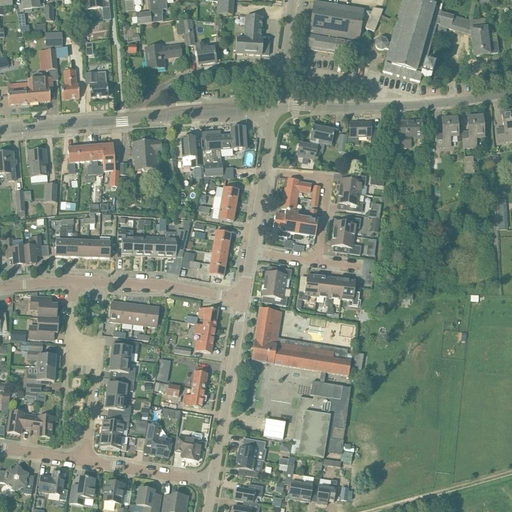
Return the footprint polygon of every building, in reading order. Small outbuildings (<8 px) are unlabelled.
[(0,0),(0,17),(4,16),(3,7),(11,6),(10,0),(0,0)] [(21,0),(23,11),(39,9),(38,2),(39,2),(38,0),(21,0)] [(87,2),(85,2),(86,11),(102,9),(110,8),(108,0),(87,0),(87,1),(87,2)] [(124,0),(125,2),(126,12),(134,12),(133,1),(141,0),(124,0)] [(149,0),(150,11),(150,13),(151,24),(163,22),(162,10),(167,10),(165,0),(149,0)] [(420,83),(422,77),(431,79),(434,69),(425,67),(436,26),(453,31),(454,27),(467,31),(470,30),(469,23),(440,14),(441,10),(429,6),(430,2),(428,0),(413,0),(413,2),(407,0),(402,0),(390,44),(386,43),(386,42),(384,40),(380,39),(377,41),(375,45),(376,48),(381,51),(384,49),(389,51),(385,65),(383,72),(420,83)] [(217,2),(216,15),(232,17),(233,3),(217,2)] [(364,13),(364,11),(314,3),(309,33),(308,36),(306,50),(356,58),(358,44),(359,41),(361,29),(366,30),(365,31),(374,35),(383,11),(373,10),(371,15),(364,13)] [(45,20),(45,24),(53,24),(52,7),(44,8),(45,20)] [(137,26),(143,26),(151,24),(150,13),(136,14),(137,26)] [(21,29),(29,28),(29,26),(26,26),(24,15),(17,16),(18,29),(21,29)] [(269,42),(263,41),(260,41),(262,18),(246,17),(245,40),(236,40),(235,55),(268,57),(269,42)] [(177,36),(184,35),(182,21),(175,22),(177,36)] [(469,23),(470,30),(470,31),(473,58),(498,55),(497,43),(488,44),(487,29),(482,29),(481,21),(469,23)] [(193,32),(184,34),(186,47),(195,46),(193,32)] [(83,35),(75,36),(77,49),(84,48),(83,35)] [(62,42),(45,42),(45,50),(62,50),(62,42)] [(198,65),(216,63),(213,48),(202,50),(202,45),(196,45),(197,51),(196,51),(198,65)] [(164,68),(163,60),(180,57),(179,46),(161,49),(161,47),(145,49),(148,71),(164,68)] [(45,52),(47,72),(57,70),(56,60),(55,52),(55,51),(45,52)] [(64,86),(61,87),(62,101),(79,100),(79,99),(78,85),(76,85),(75,72),(63,73),(64,86)] [(97,74),(85,74),(85,85),(90,84),(90,87),(91,99),(108,98),(107,85),(106,85),(105,73),(97,74)] [(33,82),(27,82),(28,91),(29,104),(50,102),(49,90),(53,90),(52,80),(44,81),(43,78),(41,76),(40,75),(37,75),(35,75),(34,77),(33,79),(33,82)] [(7,90),(8,106),(29,104),(28,91),(17,92),(17,89),(7,90)] [(511,141),(511,134),(511,131),(511,113),(502,115),(504,129),(497,130),(499,144),(511,141)] [(475,148),(475,138),(483,138),(481,118),(467,119),(468,133),(462,134),(463,149),(475,148)] [(450,148),(449,138),(457,137),(456,119),(441,120),(442,135),(436,135),(437,149),(450,148)] [(410,149),(410,140),(422,139),(422,121),(397,122),(398,136),(390,137),(390,149),(410,149)] [(378,131),(370,131),(370,124),(349,124),(349,139),(370,138),(370,145),(377,145),(379,143),(378,131)] [(310,145),(317,147),(317,143),(331,146),(334,131),(313,127),(309,142),(310,142),(310,145)] [(205,150),(206,151),(202,152),(203,167),(205,167),(206,178),(223,177),(222,164),(222,165),(221,151),(232,150),(232,151),(246,150),(244,129),(231,129),(231,136),(221,137),(221,131),(203,132),(204,138),(205,138),(205,143),(204,143),(204,150),(205,150)] [(337,153),(345,154),(347,137),(339,136),(337,153)] [(190,166),(190,169),(202,168),(201,153),(196,153),(195,139),(181,140),(183,167),(190,166)] [(134,143),(135,155),(153,154),(154,155),(158,155),(157,151),(161,151),(160,142),(153,143),(152,142),(134,143)] [(317,147),(310,145),(300,143),(297,157),(314,161),(317,147)] [(112,145),(102,146),(103,162),(103,167),(103,173),(115,172),(114,161),(113,161),(112,145)] [(98,167),(97,162),(103,162),(102,146),(90,147),(92,163),(92,168),(93,176),(103,175),(103,173),(103,167),(98,167)] [(79,148),(80,163),(85,163),(92,163),(90,147),(79,148)] [(79,148),(68,149),(69,164),(68,164),(69,175),(74,175),(74,164),(80,163),(79,148)] [(29,165),(30,177),(31,177),(31,184),(47,183),(47,176),(45,151),(28,152),(29,162),(26,162),(27,166),(29,165)] [(0,154),(0,175),(6,175),(6,183),(15,182),(12,154),(0,154)] [(155,169),(154,155),(153,154),(135,155),(136,170),(155,169)] [(473,158),(464,158),(465,175),(474,174),(473,158)] [(176,160),(168,161),(169,178),(177,177),(176,160)] [(288,160),(287,167),(295,168),(296,162),(288,160)] [(339,192),(359,195),(360,186),(365,187),(366,178),(351,176),(351,181),(341,180),(339,192)] [(375,177),(374,186),(384,187),(385,179),(375,177)] [(285,189),(284,196),(297,198),(298,192),(309,194),(311,186),(298,184),(298,182),(288,180),(286,189),(285,189)] [(203,182),(201,192),(207,193),(209,184),(203,182)] [(46,185),(45,203),(56,204),(56,186),(46,185)] [(311,200),(312,200),(318,201),(320,187),(313,186),(311,200)] [(239,191),(224,188),(222,199),(237,201),(239,191)] [(345,205),(344,211),(361,214),(363,204),(358,204),(359,195),(339,192),(337,204),(345,205)] [(24,213),(24,208),(23,193),(15,194),(16,213),(16,218),(24,217),(24,213)] [(199,196),(198,204),(205,205),(206,197),(199,196)] [(284,196),(280,216),(297,218),(298,219),(298,213),(295,213),(297,198),(296,198),(285,196),(284,196)] [(237,201),(222,199),(220,209),(235,212),(237,201)] [(497,225),(507,224),(505,200),(496,201),(497,225)] [(61,203),(61,210),(75,211),(76,204),(61,203)] [(98,205),(89,205),(89,214),(98,214),(98,205)] [(219,216),(218,220),(233,223),(235,213),(220,210),(219,211),(219,216)] [(275,215),(273,231),(279,232),(278,237),(287,239),(287,234),(294,235),(297,218),(280,216),(275,215)] [(315,238),(315,236),(317,222),(300,219),(298,219),(297,219),(294,235),(315,238)] [(335,222),(333,235),(353,237),(354,229),(359,229),(361,220),(353,219),(352,225),(335,222)] [(56,241),(55,258),(66,258),(67,242),(67,233),(67,228),(60,228),(60,241),(56,241)] [(166,239),(165,258),(176,259),(176,258),(182,258),(182,257),(183,254),(189,230),(176,230),(176,232),(166,232),(166,239)] [(132,257),(133,238),(133,232),(118,231),(117,244),(122,244),(121,256),(132,257)] [(231,235),(216,232),(215,238),(208,237),(208,240),(214,241),(214,243),(229,245),(231,235)] [(67,233),(67,242),(66,258),(77,259),(77,242),(72,242),(72,234),(67,233)] [(332,247),(349,249),(348,255),(360,257),(361,247),(352,246),(353,237),(333,235),(332,247)] [(24,257),(24,266),(36,265),(35,255),(41,254),(41,251),(44,251),(43,246),(40,246),(40,238),(33,239),(33,238),(29,239),(29,243),(23,244),(23,248),(24,257)] [(99,238),(99,243),(98,260),(110,260),(110,243),(109,243),(110,238),(99,238)] [(144,238),(133,238),(132,257),(143,257),(144,238)] [(155,238),(144,238),(143,257),(154,258),(155,238)] [(154,258),(165,258),(166,239),(155,238),(154,258)] [(13,267),(24,266),(23,248),(12,249),(12,240),(5,241),(7,257),(13,256),(13,267)] [(77,259),(88,259),(88,243),(77,242),(77,259)] [(88,259),(98,260),(99,243),(88,243),(88,259)] [(229,245),(214,243),(212,254),(227,256),(229,245)] [(227,256),(212,254),(210,265),(225,267),(227,256)] [(203,269),(209,270),(208,275),(223,278),(225,268),(204,264),(203,269)] [(266,273),(264,285),(284,288),(285,280),(290,281),(292,271),(284,270),(283,276),(266,273)] [(317,298),(319,278),(307,276),(305,293),(299,292),(298,300),(307,302),(308,297),(317,298)] [(331,279),(319,278),(317,298),(324,298),(323,308),(327,308),(329,294),(330,287),(331,279)] [(343,281),(331,279),(330,287),(329,294),(327,308),(327,310),(326,315),(332,316),(333,309),(332,309),(333,300),(340,300),(343,281)] [(343,281),(340,300),(349,301),(348,306),(358,308),(359,300),(361,284),(355,283),(355,282),(343,281)] [(264,285),(262,297),(279,300),(278,306),(286,307),(287,298),(282,297),(284,288),(264,285)] [(38,312),(38,319),(58,320),(56,320),(57,306),(51,306),(51,299),(31,300),(30,311),(38,312)] [(123,304),(111,303),(108,323),(120,324),(123,304)] [(135,306),(123,304),(120,324),(132,326),(135,306)] [(147,307),(135,306),(132,326),(145,327),(147,307)] [(159,309),(147,307),(145,327),(157,329),(159,309)] [(205,320),(204,327),(215,329),(218,312),(200,309),(198,319),(205,320)] [(310,395),(314,396),(313,400),(299,398),(293,439),(300,441),(298,455),(323,459),(324,453),(330,417),(334,418),(337,400),(340,400),(342,387),(323,384),(325,373),(349,377),(353,355),(347,354),(348,350),(278,339),(282,314),(260,311),(252,362),(321,373),(320,383),(312,382),(310,395)] [(58,320),(38,319),(37,327),(29,327),(28,340),(54,342),(55,334),(57,334),(58,320)] [(204,327),(195,325),(193,334),(200,335),(199,340),(195,339),(194,350),(211,353),(215,329),(204,327)] [(11,333),(10,342),(18,343),(23,343),(23,334),(18,333),(11,333)] [(112,346),(110,359),(130,362),(130,355),(137,356),(139,344),(125,342),(124,348),(114,347),(112,346)] [(21,343),(20,351),(29,352),(28,360),(38,361),(37,369),(55,370),(55,357),(51,357),(52,354),(43,354),(44,344),(29,343),(29,344),(21,343)] [(0,345),(0,354),(7,355),(8,347),(0,345)] [(175,348),(174,354),(190,357),(191,350),(175,348)] [(356,353),(352,369),(360,371),(363,355),(356,353)] [(110,359),(109,372),(111,372),(117,373),(117,379),(134,381),(135,369),(129,369),(129,367),(130,362),(110,359)] [(196,368),(193,390),(204,392),(207,370),(196,368)] [(28,375),(26,393),(41,394),(42,385),(51,386),(51,383),(54,383),(55,370),(37,369),(37,376),(28,375)] [(158,370),(156,382),(167,384),(169,372),(158,370)] [(107,384),(106,397),(125,399),(126,392),(133,393),(134,381),(117,379),(116,385),(109,384),(107,384)] [(178,398),(180,388),(169,386),(165,385),(155,383),(154,391),(167,393),(167,396),(178,398)] [(330,417),(324,453),(341,455),(342,441),(330,439),(332,428),(344,430),(350,389),(342,387),(340,400),(337,400),(334,418),(330,417)] [(201,409),(204,392),(193,390),(192,396),(185,395),(183,406),(201,409)] [(2,394),(1,404),(9,405),(10,395),(2,394)] [(106,397),(104,410),(108,410),(116,411),(115,417),(129,419),(131,407),(124,407),(124,405),(125,399),(106,397)] [(142,409),(140,418),(147,420),(149,410),(142,409)] [(31,429),(33,416),(23,414),(23,413),(10,411),(7,432),(20,434),(21,427),(31,429)] [(38,416),(33,416),(31,429),(38,430),(37,436),(50,437),(52,416),(38,416)] [(103,422),(101,435),(121,437),(121,430),(128,430),(129,419),(115,417),(114,423),(106,422),(103,422)] [(137,422),(136,428),(138,431),(146,432),(147,424),(137,422)] [(145,440),(144,446),(151,447),(149,456),(168,459),(171,441),(158,438),(160,427),(148,425),(145,440)] [(192,436),(191,441),(177,439),(174,452),(182,453),(181,459),(197,461),(199,449),(205,449),(206,444),(201,443),(202,437),(200,435),(194,434),(192,436)] [(100,445),(100,448),(119,450),(119,451),(126,452),(126,446),(120,445),(120,443),(121,437),(101,435),(100,445)] [(137,439),(135,451),(143,452),(144,446),(145,440),(137,439)] [(240,447),(238,458),(256,461),(262,462),(263,462),(265,451),(264,451),(265,443),(243,439),(242,448),(240,447)] [(351,462),(352,453),(341,452),(341,461),(351,462)] [(256,461),(238,458),(236,469),(246,471),(245,476),(257,478),(258,473),(260,470),(262,462),(256,461)] [(288,499),(299,501),(302,482),(303,477),(292,475),(294,465),(288,464),(287,468),(286,473),(284,485),(290,486),(288,499)] [(0,471),(0,483),(8,485),(15,490),(20,488),(22,494),(31,496),(32,494),(34,479),(34,477),(30,477),(30,476),(28,474),(18,467),(7,471),(6,473),(0,471)] [(41,477),(39,491),(60,494),(59,501),(66,502),(67,492),(62,491),(62,490),(64,475),(52,474),(52,477),(52,478),(41,477)] [(303,477),(302,482),(299,501),(310,503),(312,492),(318,493),(319,485),(320,480),(303,477)] [(73,487),(70,505),(85,506),(87,497),(95,498),(96,490),(93,489),(93,488),(95,480),(80,478),(78,487),(73,487)] [(320,480),(319,485),(318,493),(316,504),(327,506),(327,503),(333,504),(337,482),(320,480)] [(103,497),(102,502),(122,505),(123,500),(125,485),(105,482),(103,497)] [(277,483),(275,492),(282,494),(284,484),(277,483)] [(235,501),(245,502),(253,504),(254,498),(261,499),(263,488),(249,485),(248,491),(237,489),(235,501)] [(340,497),(340,501),(346,502),(348,490),(341,489),(340,497)] [(139,490),(137,504),(144,505),(143,511),(157,511),(160,498),(153,497),(153,494),(154,492),(139,490)] [(162,511),(185,511),(188,498),(172,495),(172,498),(165,497),(162,511)] [(273,498),(272,507),(280,508),(281,499),(273,498)] [(258,511),(260,505),(253,504),(245,502),(244,508),(233,506),(232,511),(258,511)]
